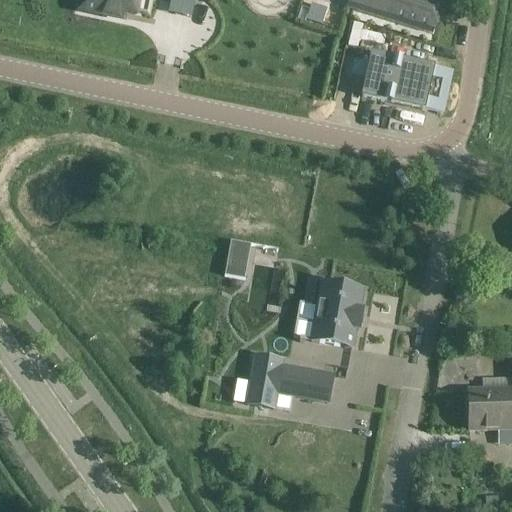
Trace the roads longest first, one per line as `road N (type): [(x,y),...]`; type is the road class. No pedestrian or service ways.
road 1 (residential): [(445,146),(409,151),(0,72)]
road 2 (residential): [(395,511),(454,190),(445,146)]
road 3 (tertiary): [(121,511),(0,339)]
road 4 (residential): [(445,146),(465,119),(485,0)]
